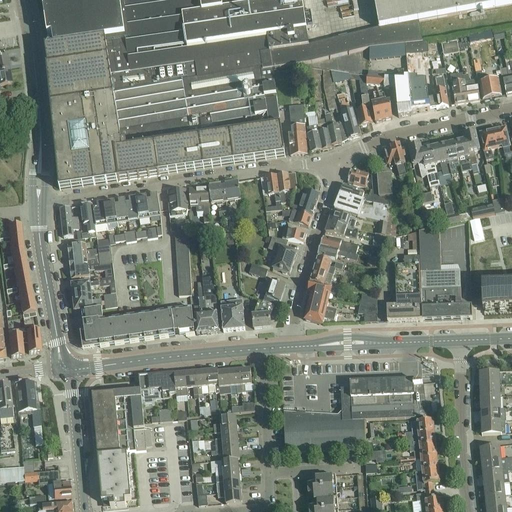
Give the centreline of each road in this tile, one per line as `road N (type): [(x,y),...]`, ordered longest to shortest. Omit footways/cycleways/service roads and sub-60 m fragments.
road 1 (residential): [(37,204),(340,160)]
road 2 (unclassified): [(67,369),(263,348)]
road 3 (residential): [(340,160),(295,301),(292,346)]
road 4 (residential): [(340,160),(388,136),(511,108)]
road 5 (residential): [(466,511),(460,340)]
road 6 (unclassified): [(67,369),(58,356),(37,204)]
road 7 (unclassified): [(292,346),(460,340)]
road 8 (residential): [(265,511),(263,348)]
road 9 (residential): [(84,511),(67,369)]
